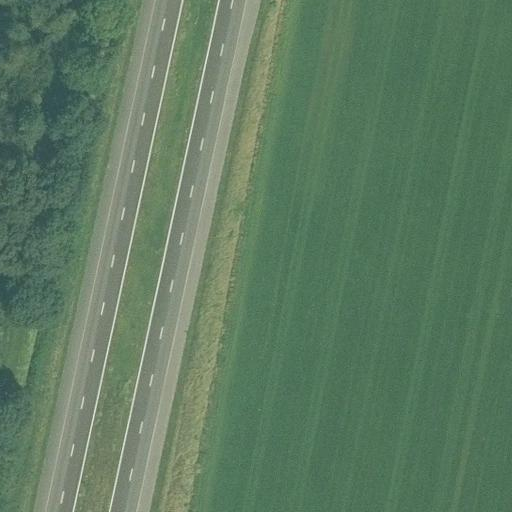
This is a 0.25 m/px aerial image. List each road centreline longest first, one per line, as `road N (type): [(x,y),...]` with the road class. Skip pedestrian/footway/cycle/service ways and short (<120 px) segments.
road 1 (trunk): [(122,511),(232,0)]
road 2 (trunk): [(167,0),(58,511)]
